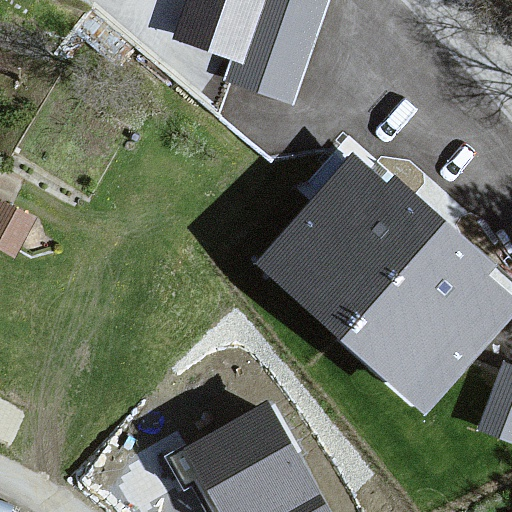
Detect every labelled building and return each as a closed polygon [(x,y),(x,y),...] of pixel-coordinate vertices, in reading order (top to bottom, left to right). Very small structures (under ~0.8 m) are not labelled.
[(186,0),(173,40),(231,59),(223,81),(296,105),(331,0),(186,0)] [(511,288),(356,148),(253,263),(423,416),(511,316),(511,288)] [(4,190),(0,195),(0,238),(10,245),(34,210),(4,190)] [(511,364),(501,361),(476,432),(511,444),(511,364)] [(320,511),(256,400),(168,451),(203,511),(320,511)]
